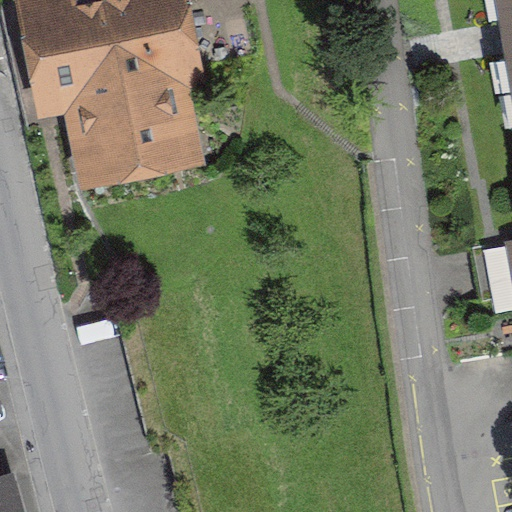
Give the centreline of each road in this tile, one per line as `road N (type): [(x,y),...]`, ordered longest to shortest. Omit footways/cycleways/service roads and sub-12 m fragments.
road 1 (residential): [(450,511),(370,0)]
road 2 (residential): [(0,148),(86,511)]
